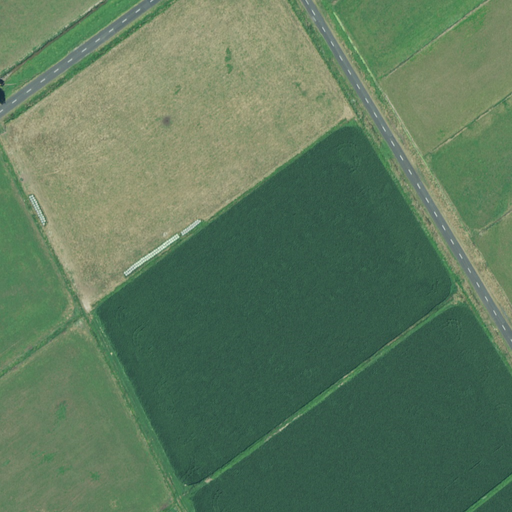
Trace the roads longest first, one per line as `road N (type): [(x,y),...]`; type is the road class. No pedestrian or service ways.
road 1 (unclassified): [(511,342),(304,0)]
road 2 (unclassified): [(0,113),(153,0)]
